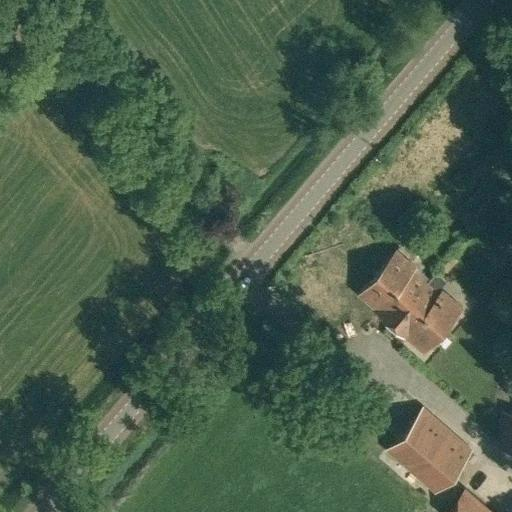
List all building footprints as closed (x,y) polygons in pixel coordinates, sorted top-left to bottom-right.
[(481,216),(505,188),(491,176),(467,204),(481,216)] [(382,305),(395,317),(427,281),(414,270),(417,266),(398,249),(360,292),(379,309),(382,305)] [(438,292),(427,281),(395,317),(408,328),(404,332),(423,349),(462,306),(442,288),(438,292)] [(435,490),(471,449),(425,407),(388,448),(435,490)] [(502,448),(511,448),(511,411),(505,411),(502,448)] [(493,511),(465,489),(445,511),(493,511)]
